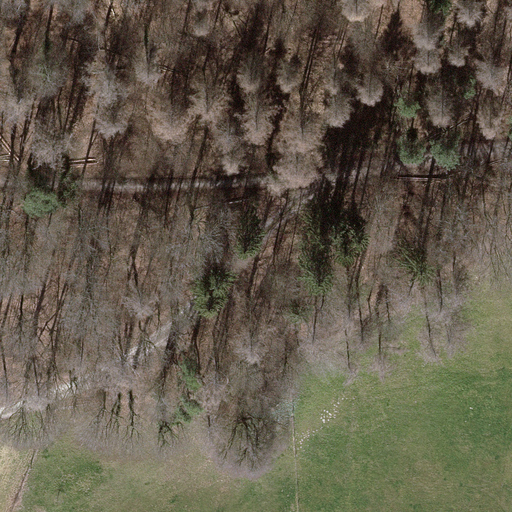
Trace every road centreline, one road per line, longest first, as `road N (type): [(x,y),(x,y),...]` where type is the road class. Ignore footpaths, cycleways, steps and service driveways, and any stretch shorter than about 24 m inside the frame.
road 1 (track): [(0,414),(76,388),(134,354),(230,278),(322,170)]
road 2 (track): [(322,170),(189,186),(61,186),(0,176)]
road 3 (track): [(511,149),(445,148),(322,170)]
